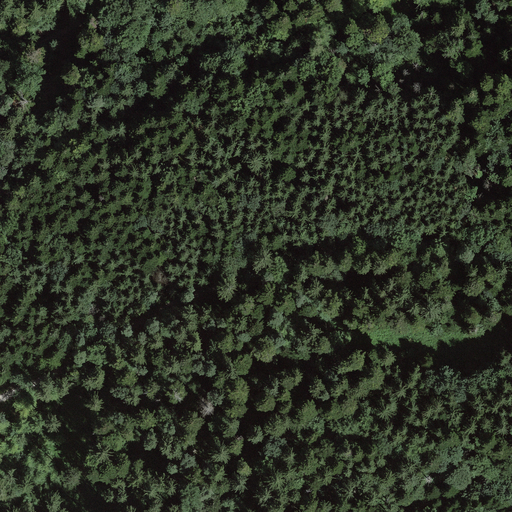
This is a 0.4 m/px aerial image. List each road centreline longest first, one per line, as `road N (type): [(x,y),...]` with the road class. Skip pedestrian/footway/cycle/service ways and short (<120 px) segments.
road 1 (track): [(0,400),(317,252),(394,240),(511,245)]
road 2 (track): [(0,62),(116,0)]
